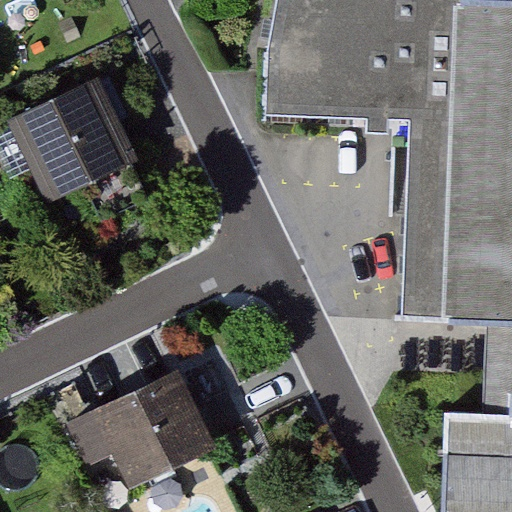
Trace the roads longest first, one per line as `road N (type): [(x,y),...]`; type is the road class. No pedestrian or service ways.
road 1 (residential): [(265,252),(0,381)]
road 2 (residential): [(396,511),(265,252)]
road 3 (residential): [(265,252),(145,0)]
